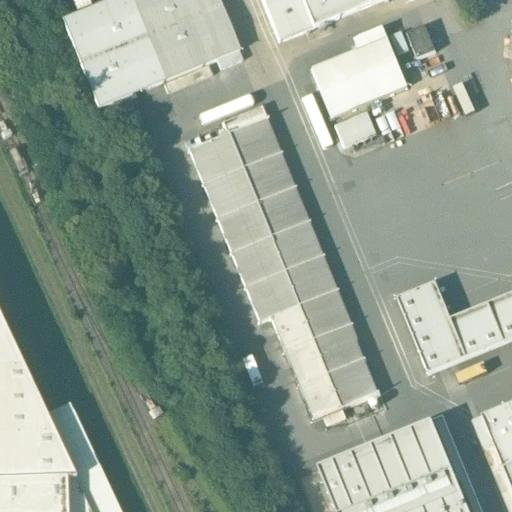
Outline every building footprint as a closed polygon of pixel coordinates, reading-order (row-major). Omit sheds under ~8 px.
[(216,0),(121,0),(61,25),(96,112),(238,54),(216,0)] [(258,0),(277,47),(313,32),(299,0),(258,0)] [(299,0),(313,32),(391,0),(299,0)] [(425,30),(407,36),(417,63),(435,56),(425,30)] [(356,57),(313,74),(331,121),(407,91),(384,35),(352,47),(356,57)] [(439,90),(333,130),(350,174),(363,169),(365,175),(458,139),(439,90)] [(268,122),(188,155),(260,330),(273,325),(313,421),(380,394),(268,122)] [(395,302),(426,378),(511,343),(511,296),(450,321),(436,285),(395,302)] [(0,511),(117,511),(99,473),(73,489),(0,330),(0,511)] [(511,407),(482,420),(511,493),(511,407)] [(469,511),(433,425),(318,472),(334,511),(469,511)]
